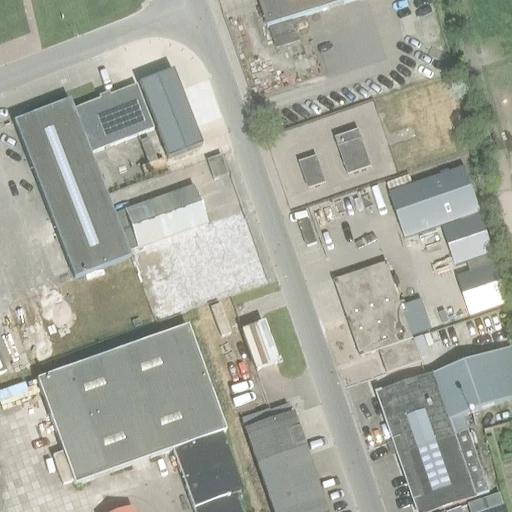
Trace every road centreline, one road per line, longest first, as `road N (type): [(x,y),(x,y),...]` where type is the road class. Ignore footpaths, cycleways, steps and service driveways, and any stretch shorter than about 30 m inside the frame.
road 1 (unclassified): [(369,511),(194,7)]
road 2 (unclassified): [(0,81),(194,7)]
